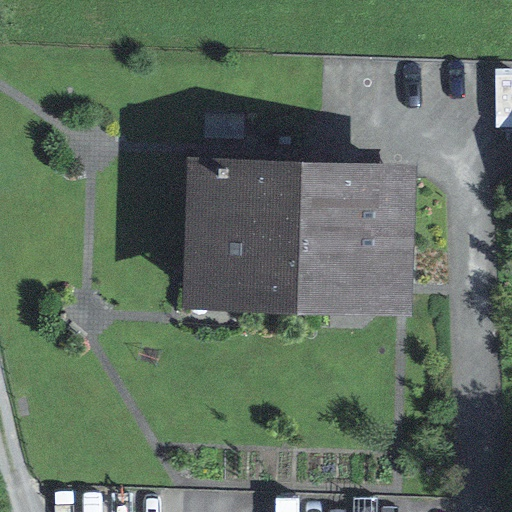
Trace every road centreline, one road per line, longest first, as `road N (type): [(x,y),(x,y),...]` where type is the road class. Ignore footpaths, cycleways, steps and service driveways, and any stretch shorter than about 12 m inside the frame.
road 1 (unknown): [(466,128),(455,511)]
road 2 (track): [(57,511),(42,462),(0,189)]
